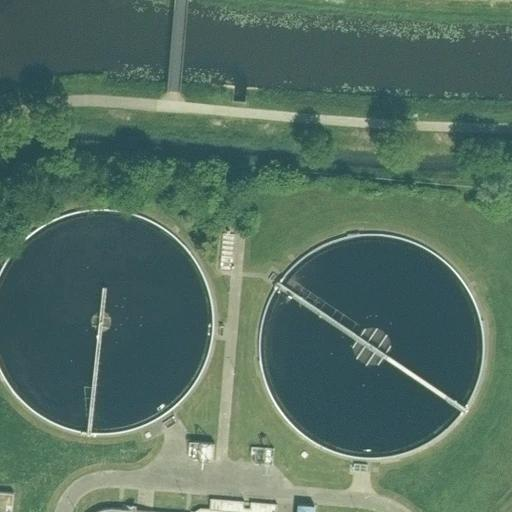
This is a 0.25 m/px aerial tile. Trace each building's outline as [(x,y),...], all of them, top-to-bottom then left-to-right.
[(219,263),(232,265),(234,234),(222,233),(219,263)] [(192,458),(213,459),(214,443),(193,441),(192,458)] [(270,467),(271,451),(254,450),(253,466),(270,467)] [(0,511),(11,511),(13,492),(0,491),(0,511)] [(276,511),(277,502),(209,496),(209,505),(195,505),(194,511),(175,511),(137,508),(102,507),(89,511),(276,511)]
